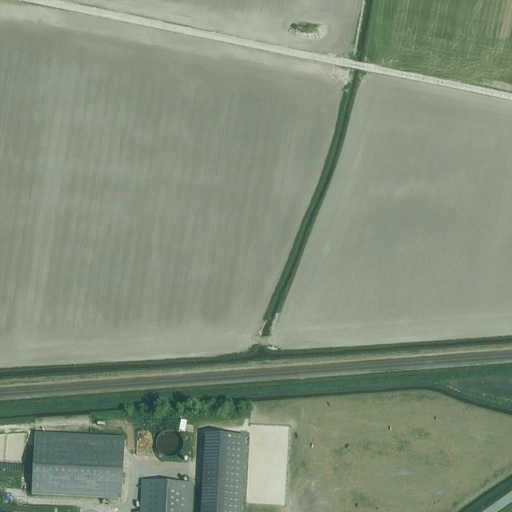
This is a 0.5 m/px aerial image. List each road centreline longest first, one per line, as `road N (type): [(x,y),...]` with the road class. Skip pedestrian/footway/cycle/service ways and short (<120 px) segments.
road 1 (track): [(511,97),(36,0)]
road 2 (track): [(133,466),(130,430),(119,424),(0,428)]
